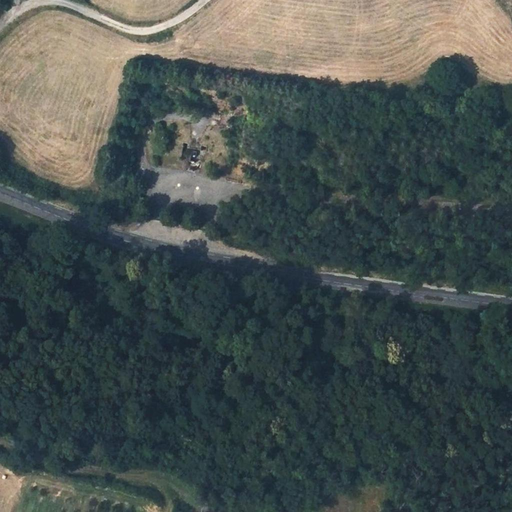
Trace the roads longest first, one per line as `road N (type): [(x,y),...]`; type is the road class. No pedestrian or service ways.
road 1 (tertiary): [(511,310),(226,268),(106,240),(0,197)]
road 2 (unknown): [(141,248),(171,199),(193,186),(511,211)]
road 3 (residential): [(0,28),(41,0),(134,29),(156,28),(203,0)]
